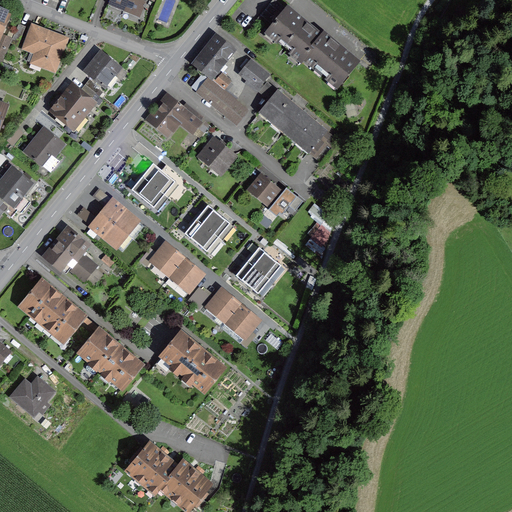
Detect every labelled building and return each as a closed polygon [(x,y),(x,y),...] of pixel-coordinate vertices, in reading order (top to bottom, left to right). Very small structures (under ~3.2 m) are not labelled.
[(145,0),(109,0),(109,3),(139,15),(145,0)] [(287,3),(263,33),(301,64),(304,61),(314,48),(311,45),(322,32),(287,3)] [(11,13),(0,8),(0,35),(1,36),(11,13)] [(70,37),(33,22),(22,49),(34,54),(31,63),(56,73),(70,37)] [(314,48),(304,61),(338,89),(361,61),(324,30),(322,32),(311,45),(314,48)] [(237,50),(216,33),(191,64),(208,77),(212,80),(237,50)] [(3,39),(2,45),(0,44),(0,60),(5,61),(10,41),(3,39)] [(85,71),(108,88),(125,66),(103,48),(85,71)] [(269,74),(251,59),(238,73),(245,79),(243,81),(254,91),(269,74)] [(222,72),(214,82),(225,91),(233,82),(222,72)] [(212,80),(208,77),(196,92),(224,115),(236,100),(225,91),(214,82),(212,80)] [(81,87),(74,82),(51,111),(77,131),(100,101),(97,99),(103,90),(88,79),(81,87)] [(291,100),(278,89),(259,112),(272,123),(291,100)] [(166,92),(144,118),(168,138),(180,124),(190,111),(166,92)] [(249,110),(236,100),(224,115),(237,125),(249,110)] [(303,110),(291,100),(272,123),(284,133),(303,110)] [(315,120),(303,110),(284,133),(296,143),(315,120)] [(203,122),(190,111),(180,124),(193,134),(203,122)] [(329,131),(315,120),(296,143),(309,154),(310,153),(322,138),(329,131)] [(68,145),(44,127),(25,153),(45,167),(53,157),(57,160),(68,145)] [(238,156),(212,135),(196,155),(222,176),(238,156)] [(322,138),(310,153),(315,158),(328,143),(322,138)] [(333,147),(328,143),(315,158),(320,162),(333,147)] [(174,181),(152,164),(142,176),(164,194),(174,181)] [(36,184),(13,165),(0,181),(0,215),(9,205),(15,210),(36,184)] [(284,192),(261,173),(247,190),(270,209),(269,210),(276,216),(279,212),(282,214),(289,206),(295,210),(302,201),(286,188),(284,192)] [(164,194),(142,176),(132,190),(153,207),(164,194)] [(142,220),(113,197),(100,212),(129,236),(142,220)] [(230,224),(208,205),(197,219),(218,238),(230,224)] [(129,236),(100,212),(88,227),(117,251),(129,236)] [(218,238),(197,219),(185,234),(207,252),(218,238)] [(317,222),(308,233),(322,245),(331,234),(317,222)] [(67,225),(56,239),(75,255),(73,258),(77,262),(92,245),(67,225)] [(56,239),(42,255),(62,271),(73,258),(75,255),(56,239)] [(186,257),(166,240),(148,261),(168,278),(186,257)] [(281,265),(259,247),(247,262),(270,280),(281,265)] [(99,265),(85,254),(78,263),(92,274),(99,265)] [(206,274),(186,257),(168,278),(189,295),(206,274)] [(270,280),(247,262),(236,275),(258,294),(270,280)] [(92,274),(78,263),(71,272),(84,283),(92,274)] [(93,317),(43,277),(19,307),(69,347),(93,317)] [(242,303),(222,287),(205,308),(225,324),(242,303)] [(262,320),(242,303),(225,324),(245,340),(262,320)] [(146,360),(102,325),(78,355),(122,390),(146,360)] [(228,366),(184,330),(159,361),(204,396),(228,366)] [(14,353),(0,341),(0,369),(1,370),(14,353)] [(58,391),(40,376),(33,384),(27,379),(11,399),(36,419),(58,391)] [(179,463),(150,439),(124,470),(155,497),(160,490),(170,478),(168,477),(179,463)] [(168,477),(170,478),(160,490),(185,511),(190,511),(214,484),(183,458),(179,463),(168,477)]
